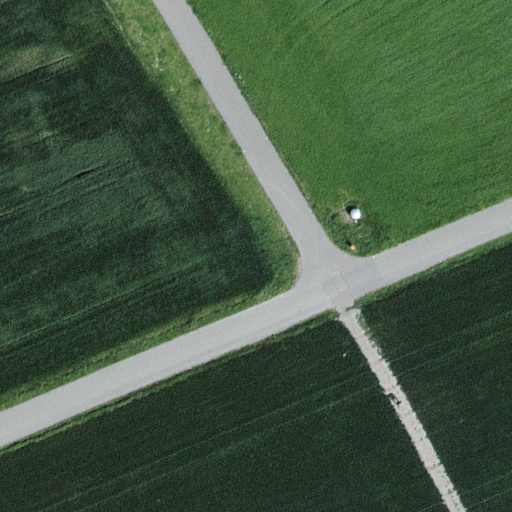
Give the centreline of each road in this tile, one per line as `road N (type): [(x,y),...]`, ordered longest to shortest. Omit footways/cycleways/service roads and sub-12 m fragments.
road 1 (track): [(335,290),(0,433)]
road 2 (track): [(168,0),(335,290)]
road 3 (track): [(511,214),(335,290)]
